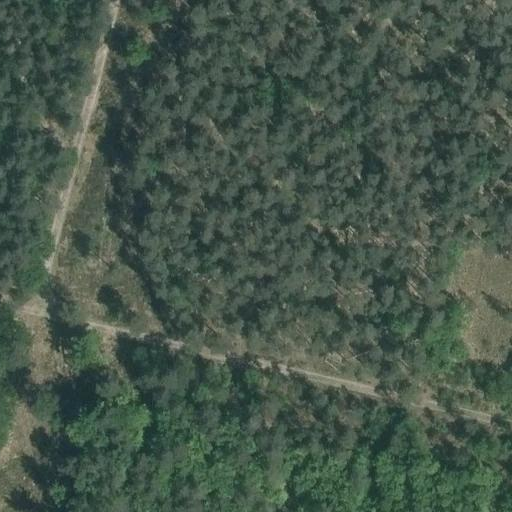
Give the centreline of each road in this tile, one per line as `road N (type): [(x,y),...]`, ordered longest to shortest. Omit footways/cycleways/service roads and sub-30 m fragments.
road 1 (track): [(511,420),(0,295)]
road 2 (track): [(41,305),(116,0)]
